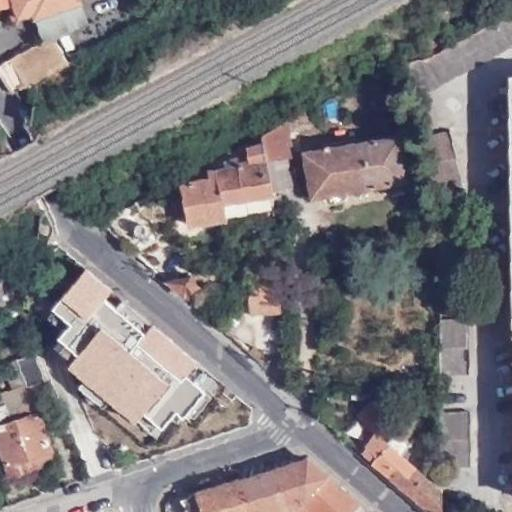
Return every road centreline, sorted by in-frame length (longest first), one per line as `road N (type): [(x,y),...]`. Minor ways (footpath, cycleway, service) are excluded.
road 1 (tertiary): [(0,107),(66,225),(303,427)]
road 2 (residential): [(137,483),(303,427)]
road 3 (tertiary): [(303,427),(394,511)]
